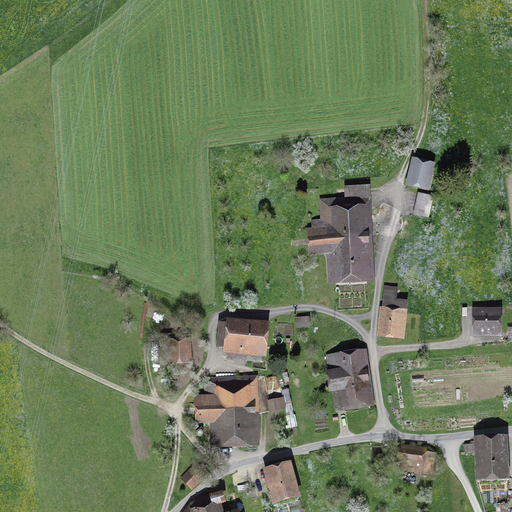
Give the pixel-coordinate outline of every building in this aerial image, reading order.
[(425,183),(429,169),(416,165),(411,184),(427,188),(428,184),(425,183)] [(335,279),(367,277),(363,198),(365,198),(364,187),(344,188),(345,197),(345,199),(321,200),(321,221),(312,221),(313,229),(308,230),(309,255),(334,254),(335,279)] [(428,218),(433,197),(418,193),(414,214),(428,218)] [(382,333),(398,335),(400,314),(405,315),(407,302),(395,301),(396,288),(385,287),(382,312),(384,312),(382,333)] [(398,298),(406,299),(408,289),(400,288),(398,298)] [(497,313),(476,313),(475,333),(497,333),(497,313)] [(296,318),(297,327),(309,326),(309,318),(296,318)] [(260,362),(263,328),(220,324),(218,347),(229,348),(228,359),(260,362)] [(185,358),(184,335),(161,335),(162,363),(189,362),(188,357),(185,358)] [(368,402),(361,353),(328,358),(330,373),(316,375),(318,392),(333,390),(335,407),(368,402)] [(249,377),(205,379),(205,396),(194,396),(194,404),(198,404),(198,421),(217,420),(217,442),(252,441),(251,386),(250,386),(249,377)] [(285,409),(283,399),(269,402),(271,412),(285,409)] [(502,440),(479,441),(481,477),(504,476),(502,440)] [(466,452),(474,451),(473,443),(465,444),(466,452)] [(435,454),(400,448),(397,469),(432,475),(435,454)] [(295,494),(288,466),(268,472),(275,500),(295,494)] [(202,476),(194,468),(183,479),(191,487),(202,476)] [(219,511),(216,502),(219,502),(221,501),(222,498),(220,496),(217,495),(215,497),(213,496),(197,500),(192,503),(184,511),(219,511)]
